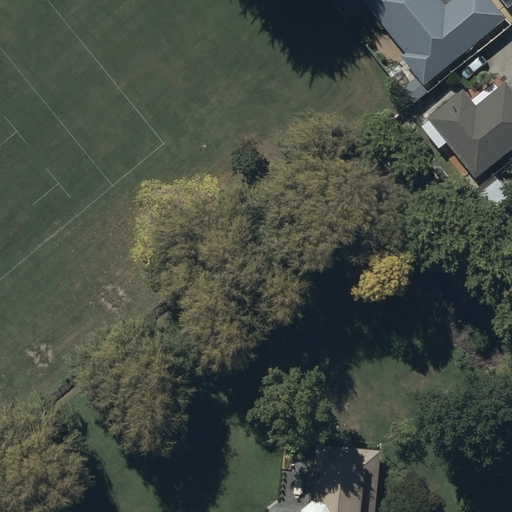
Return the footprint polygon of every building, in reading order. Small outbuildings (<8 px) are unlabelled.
[(413,105),(427,93),(422,87),(505,19),(489,0),(451,0),(444,6),(438,0),(360,0),(403,53),(399,57),(416,78),(401,90),(413,105)] [(511,0),(499,0),(506,9),(511,4),(511,0)] [(476,106),(462,89),(426,119),(475,180),(511,149),(511,91),(505,83),(476,106)] [(511,194),(498,178),(478,194),(491,210),(511,194)] [(374,511),(380,450),(314,444),(308,504),(299,511),(374,511)]
